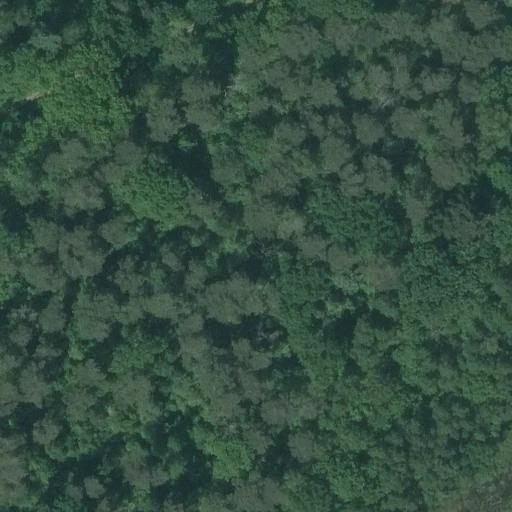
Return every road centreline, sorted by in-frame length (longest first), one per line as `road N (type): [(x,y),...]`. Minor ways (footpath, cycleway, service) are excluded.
road 1 (track): [(292,511),(335,422),(495,162),(511,105)]
road 2 (track): [(0,112),(262,0)]
